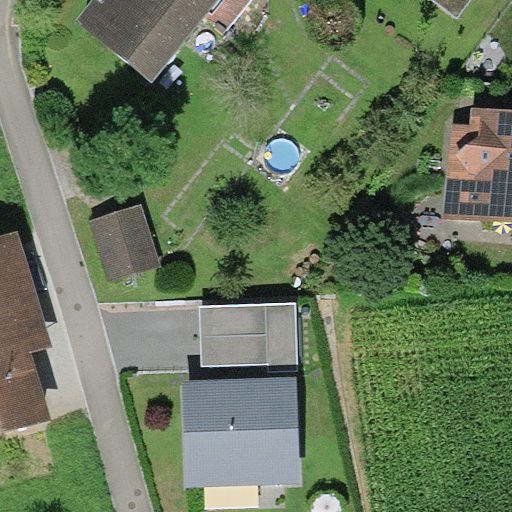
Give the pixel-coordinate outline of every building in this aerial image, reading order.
[(218,0),(96,0),(78,23),(153,82),(218,0)] [(410,0),(451,31),(475,0),(410,0)] [(511,119),(470,116),(468,141),(442,139),(434,223),(511,230),(511,119)] [(140,209),(88,227),(108,287),(161,269),(140,209)] [(17,241),(0,245),(0,444),(49,430),(28,360),(50,353),(17,241)] [(202,368),(269,366),(269,374),(298,373),(296,307),(200,311),(202,368)] [(299,486),(297,384),(183,387),(186,489),(299,486)]
